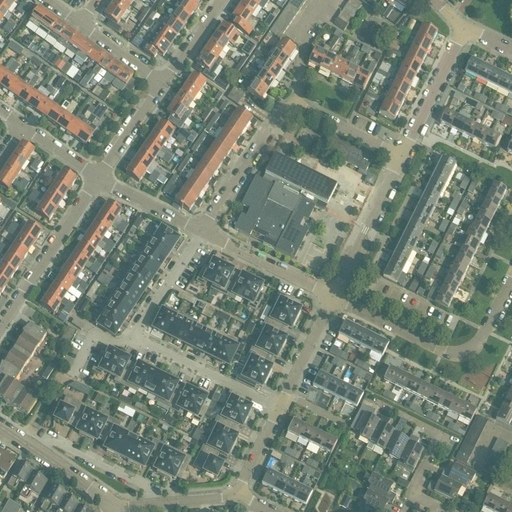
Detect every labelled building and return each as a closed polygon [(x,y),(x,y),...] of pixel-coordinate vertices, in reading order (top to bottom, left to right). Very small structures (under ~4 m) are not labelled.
[(0,0),(0,7),(8,13),(14,3),(9,0),(0,0)] [(129,19),(131,15),(126,12),(130,6),(121,0),(116,0),(111,7),(129,19)] [(190,18),(196,9),(183,0),(176,0),(175,2),(180,5),(177,10),(190,18)] [(183,0),(196,9),(202,0),(183,0)] [(251,17),(258,7),(247,0),(244,0),(239,8),(251,17)] [(263,11),(269,2),(266,0),(247,0),(258,7),(263,11)] [(282,9),(287,0),(282,0),(278,7),(282,9)] [(298,12),(302,7),(291,0),(288,5),(298,12)] [(357,12),(361,7),(351,0),(350,0),(347,5),(357,12)] [(405,10),(411,0),(396,0),(395,3),(405,10)] [(368,7),(374,11),(378,5),(372,1),(368,7)] [(25,11),(29,6),(22,2),(19,7),(25,11)] [(295,17),(298,12),(288,5),(285,10),(295,17)] [(354,17),(357,12),(347,5),(344,9),(354,17)] [(23,15),(25,11),(19,7),(16,11),(23,15)] [(125,24),(129,19),(111,7),(104,17),(117,26),(120,21),(125,24)] [(38,29),(40,26),(48,15),(38,8),(31,19),(28,22),(38,29)] [(236,21),(233,26),(248,36),(256,25),(249,20),(251,17),(239,8),(232,18),(236,21)] [(351,21),(354,17),(344,9),(340,14),(351,21)] [(183,28),(190,18),(177,10),(171,20),(183,28)] [(292,22),(295,17),(285,10),(281,15),(292,22)] [(347,26),(351,21),(340,14),(337,19),(347,26)] [(47,36),(50,33),(57,22),(48,15),(40,26),(38,29),(47,36)] [(268,29),(270,25),(275,19),(271,16),(272,16),(270,15),(265,21),(266,22),(263,26),(268,29)] [(288,27),(292,22),(281,15),(278,19),(288,27)] [(176,38),(183,28),(171,20),(166,16),(159,26),(176,38)] [(285,31),(288,27),(278,19),(275,24),(285,31)] [(344,31),(347,26),(337,19),(333,24),(344,31)] [(9,21),(5,25),(12,30),(15,25),(9,21)] [(118,33),(121,28),(110,21),(107,25),(118,33)] [(57,43),(59,40),(67,29),(57,22),(50,33),(47,36),(57,43)] [(282,36),(285,31),(275,24),(272,29),(282,36)] [(9,34),(12,30),(5,25),(2,30),(9,34)] [(233,46),(240,36),(223,25),(216,35),(229,43),(233,46)] [(153,36),(170,47),(176,38),(159,26),(158,26),(159,27),(153,36)] [(432,44),(437,33),(422,26),(416,37),(432,44)] [(66,51),(76,36),(67,29),(59,40),(57,43),(56,44),(66,51)] [(282,37),(282,36),(272,29),(269,32),(279,39),(281,36),(282,37)] [(222,53),(229,43),(216,35),(210,44),(222,53)] [(75,57),(86,42),(76,36),(66,51),(75,57)] [(157,54),(163,57),(170,47),(153,36),(152,36),(145,46),(142,51),(154,59),(157,54)] [(31,45),(34,41),(28,37),(25,41),(31,45)] [(426,55),(431,45),(432,44),(416,37),(411,48),(426,55)] [(28,49),(31,45),(25,41),(22,45),(28,49)] [(288,61),(295,51),(281,41),(274,52),(288,61)] [(84,64),(87,60),(95,49),(86,42),(75,57),(84,64)] [(248,42),(241,52),(249,57),(255,47),(248,42)] [(331,50),(335,45),(332,42),(328,47),(325,46),(322,52),(315,49),(308,64),(319,70),(327,54),(327,55),(330,49),(331,50)] [(210,44),(203,54),(220,66),(222,62),(218,59),(222,53),(210,44)] [(44,55),(47,50),(40,46),(37,50),(35,54),(41,59),(44,55)] [(421,66),(426,56),(426,55),(411,48),(406,59),(421,66)] [(97,67),(104,56),(95,49),(87,60),(97,67)] [(267,58),(265,60),(267,62),(281,71),(288,61),(274,52),(272,51),(267,58)] [(50,58),(49,58),(49,59),(46,62),(53,67),(58,60),(59,59),(52,54),(50,58)] [(203,54),(196,64),(205,70),(202,75),(213,82),(216,78),(216,77),(213,75),(220,66),(203,54)] [(330,75),(338,60),(327,55),(327,54),(319,70),(330,75)] [(352,86),(360,70),(354,68),(357,62),(353,61),(356,56),(352,54),(349,59),(351,60),(341,80),(352,86)] [(106,73),(114,63),(104,56),(97,67),(93,72),(88,79),(85,77),(82,81),(88,85),(95,74),(97,76),(101,70),(106,73)] [(341,80),(351,60),(349,59),(347,57),(344,63),(338,60),(330,75),(341,80)] [(0,68),(0,84),(7,74),(15,63),(16,61),(13,58),(11,61),(10,60),(3,71),(0,68)] [(415,77),(421,67),(421,66),(406,59),(400,70),(415,77)] [(477,78),(483,66),(472,60),(466,73),(477,78)] [(274,81),(280,74),(281,71),(267,62),(260,72),(274,81)] [(0,86),(8,93),(17,81),(12,77),(19,66),(15,63),(0,84),(0,86)] [(69,72),(72,67),(66,63),(63,68),(69,72)] [(112,86),(123,69),(114,63),(106,73),(102,79),(112,86)] [(371,76),(376,65),(371,63),(366,74),(360,70),(352,86),(363,91),(371,76)] [(488,84),(494,71),(483,66),(477,78),(488,84)] [(66,76),(69,72),(63,68),(60,72),(66,76)] [(130,94),(137,84),(131,79),(133,76),(123,69),(112,86),(121,93),(124,89),(130,94)] [(245,78),(248,75),(249,73),(244,69),(240,75),(245,78)] [(410,88),(415,78),(415,77),(400,70),(395,81),(410,88)] [(499,89),(505,76),(494,71),(488,84),(499,89)] [(254,76),(253,78),(251,80),(267,91),(274,81),(260,72),(256,77),(254,76)] [(389,78),(377,72),(376,74),(372,84),(377,87),(382,77),(388,80),(389,78)] [(18,99),(34,76),(30,73),(22,84),(17,81),(8,93),(18,99)] [(57,93),(65,81),(57,75),(53,82),(57,84),(53,89),(49,86),(44,93),(53,99),(58,93),(57,93)] [(81,79),(76,75),(73,80),(77,84),(81,79)] [(199,93),(206,84),(193,75),(187,85),(199,93)] [(253,78),(248,75),(245,78),(250,82),(248,84),(251,86),(246,92),(260,102),(267,91),(251,80),(253,78)] [(27,106),(36,94),(31,90),(38,79),(34,76),(18,99),(27,106)] [(510,94),(511,89),(511,79),(505,76),(499,89),(510,94)] [(85,89),(87,86),(88,85),(82,81),(79,85),(85,89)] [(220,81),(217,85),(226,91),(229,87),(220,81)] [(405,99),(410,89),(410,88),(395,81),(390,92),(405,99)] [(192,103),(199,93),(187,85),(180,95),(192,103)] [(80,91),(74,86),(70,92),(76,96),(80,91)] [(237,105),(244,95),(234,88),(227,98),(237,105)] [(107,98),(110,94),(104,90),(101,94),(107,98)] [(399,110),(404,100),(405,99),(390,92),(384,103),(399,110)] [(37,113),(45,100),(36,94),(27,106),(37,113)] [(104,102),(107,98),(101,94),(98,98),(104,102)] [(459,102),(462,96),(456,94),(453,99),(459,102)] [(190,116),(193,112),(189,109),(192,103),(180,95),(173,104),(186,113),(190,116)] [(46,119),(55,107),(45,100),(37,113),(46,119)] [(223,112),(228,104),(225,102),(219,110),(223,112)] [(56,126),(70,106),(65,103),(60,111),(55,107),(46,119),(56,126)] [(69,117),(76,106),(72,103),(70,106),(56,126),(66,133),(74,120),(69,117)] [(394,121),(399,110),(384,103),(379,114),(394,121)] [(84,127),(75,139),(85,146),(91,137),(93,134),(97,129),(91,125),(96,119),(100,113),(103,116),(108,110),(99,104),(91,116),(84,127)] [(190,116),(186,113),(173,104),(167,114),(179,123),(182,118),(187,121),(190,116)] [(254,128),(256,123),(237,110),(230,121),(245,131),(249,125),(254,128)] [(452,129),(458,117),(447,111),(441,124),(452,129)] [(79,124),(74,120),(66,133),(75,139),(84,127),(91,116),(87,113),(79,124)] [(214,125),(220,116),(216,114),(210,122),(214,125)] [(178,129),(182,124),(171,117),(167,122),(178,129)] [(463,135),(469,122),(458,117),(452,129),(463,135)] [(243,144),(244,142),(240,138),(245,131),(230,121),(223,131),(238,141),(243,144)] [(208,133),(214,125),(210,122),(205,131),(208,133)] [(473,140),(480,127),(469,122),(463,135),(473,140)] [(166,142),(173,132),(160,123),(153,133),(166,142)] [(484,145),(490,133),(480,127),(473,140),(484,145)] [(243,144),(238,141),(223,131),(216,141),(231,151),(236,143),(241,146),(243,144)] [(159,152),(164,156),(171,161),(174,157),(162,149),(166,142),(153,133),(146,143),(159,152)] [(192,133),(187,141),(191,145),(197,136),(192,133)] [(495,151),(502,138),(490,133),(484,145),(495,151)] [(200,145),(206,137),(202,135),(197,143),(200,145)] [(175,140),(182,145),(185,140),(178,136),(175,140)] [(365,172),(372,159),(328,137),(321,151),(365,172)] [(229,165),(230,162),(226,159),(231,151),(216,141),(209,151),(224,161),(229,165)] [(27,162),(34,152),(21,143),(15,153),(27,162)] [(153,162),(159,152),(146,143),(139,153),(153,162)] [(194,153),(200,145),(197,143),(191,151),(194,153)] [(229,165),(224,161),(209,151),(202,162),(217,172),(222,164),(227,167),(229,165)] [(21,171),(27,162),(15,153),(8,163),(21,171)] [(149,168),(153,162),(139,153),(133,163),(146,173),(149,168)] [(186,166),(192,158),(188,155),(183,163),(186,166)] [(168,165),(171,161),(164,156),(161,160),(168,165)] [(337,187),(274,156),(264,176),(266,176),(263,181),(255,177),(241,205),(249,209),(245,217),(241,215),(234,230),(249,237),(252,232),(265,239),(263,243),(275,250),(294,259),(308,232),(299,228),(303,219),(308,222),(315,207),(324,212),(327,206),(327,207),(337,187)] [(449,176),(455,165),(442,159),(437,170),(449,176)] [(38,169),(41,164),(35,160),(32,165),(38,169)] [(215,185),(216,183),(212,179),(217,172),(202,162),(195,172),(210,182),(215,185)] [(14,181),(21,171),(8,163),(2,173),(14,181)] [(139,183),(146,173),(133,163),(125,174),(139,183)] [(180,174),(186,166),(183,163),(177,172),(180,174)] [(35,173),(38,169),(32,165),(30,169),(35,173)] [(50,179),(53,174),(47,170),(44,175),(50,179)] [(444,187),(449,177),(449,176),(437,170),(431,181),(444,187)] [(69,191),(76,181),(62,172),(55,182),(69,191)] [(154,172),(151,176),(157,180),(160,176),(154,172)] [(215,185),(210,182),(195,172),(188,182),(203,192),(208,184),(213,187),(215,185)] [(25,188),(19,184),(14,181),(2,173),(0,175),(0,185),(8,191),(11,185),(23,193),(25,188)] [(372,186),(376,178),(368,174),(364,182),(372,186)] [(47,183),(50,179),(44,175),(41,179),(47,183)] [(172,186),(178,178),(174,175),(169,184),(172,186)] [(154,185),(157,180),(151,176),(148,181),(154,185)] [(25,188),(28,184),(22,180),(19,184),(25,188)] [(439,198),(444,187),(431,181),(426,192),(439,198)] [(62,201),(69,192),(69,191),(55,182),(49,192),(62,201)] [(201,206),(202,203),(198,200),(203,192),(188,182),(181,192),(196,202),(201,206)] [(166,194),(172,186),(169,184),(163,192),(166,194)] [(501,202),(506,191),(493,184),(488,195),(501,202)] [(31,195),(55,211),(62,201),(49,192),(45,198),(34,191),(31,195)] [(201,206),(196,202),(181,192),(172,206),(178,211),(180,209),(182,210),(182,208),(189,213),(194,205),(199,208),(201,206)] [(433,209),(439,198),(426,192),(421,202),(433,209)] [(55,211),(31,195),(28,200),(39,207),(35,213),(49,222),(55,211)] [(495,213),(501,202),(488,195),(483,206),(495,213)] [(0,203),(12,212),(16,207),(0,196),(0,203)] [(428,219),(433,209),(421,202),(415,213),(428,219)] [(114,223),(121,212),(107,203),(101,214),(114,223)] [(490,223),(495,213),(483,206),(477,217),(490,223)] [(423,230),(428,220),(428,219),(415,213),(410,224),(423,230)] [(107,233),(107,232),(114,223),(101,214),(94,224),(107,233)] [(485,234),(490,223),(477,217),(472,228),(485,234)] [(137,231),(143,222),(138,219),(132,227),(137,231)] [(125,230),(128,225),(122,221),(119,226),(125,230)] [(440,226),(429,221),(427,225),(439,230),(438,231),(443,233),(446,228),(441,226),(440,226)] [(16,231),(18,227),(13,223),(10,227),(16,231)] [(34,244),(41,233),(28,224),(21,235),(34,244)] [(112,250),(115,246),(103,239),(107,233),(94,224),(87,234),(106,246),(112,250)] [(418,241),(423,231),(423,230),(410,224),(405,235),(418,241)] [(122,234),(125,230),(119,226),(116,230),(122,234)] [(12,236),(16,231),(10,227),(7,232),(12,236)] [(479,245),(485,234),(472,228),(467,238),(479,245)] [(166,232),(161,229),(153,241),(168,251),(171,247),(173,248),(178,240),(174,237),(175,235),(167,230),(166,232)] [(448,244),(451,237),(454,232),(449,230),(446,235),(443,241),(448,244)] [(112,250),(106,246),(87,234),(80,244),(94,253),(98,247),(109,255),(112,250)] [(18,239),(14,245),(28,254),(34,244),(21,235),(18,239)] [(412,252),(417,242),(418,241),(405,235),(399,245),(412,252)] [(479,245),(467,238),(465,241),(461,239),(456,248),(461,250),(461,249),(474,256),(479,245)] [(164,261),(167,257),(166,255),(168,251),(153,241),(147,250),(164,261)] [(91,258),(94,253),(80,244),(74,254),(87,263),(93,267),(98,270),(101,266),(95,262),(96,261),(91,258)] [(21,264),(27,254),(28,254),(14,245),(7,255),(21,264)] [(407,263),(412,252),(399,245),(394,256),(407,263)] [(161,266),(164,261),(147,250),(143,247),(137,256),(156,269),(159,265),(161,266)] [(469,267),(474,256),(461,249),(461,250),(456,260),(469,267)] [(80,273),(81,273),(87,263),(74,254),(67,264),(80,273)] [(14,274),(20,265),(21,264),(7,255),(1,265),(14,274)] [(152,279),(155,275),(154,274),(156,269),(137,256),(131,265),(152,279)] [(402,273),(407,263),(394,256),(389,267),(402,273)] [(463,277),(469,267),(456,260),(451,271),(463,277)] [(224,264),(217,261),(216,263),(213,261),(209,270),(204,267),(196,282),(204,286),(206,282),(213,286),(224,264)] [(74,284),(79,287),(85,291),(88,287),(76,279),(80,273),(67,264),(60,275),(74,284)] [(109,273),(113,268),(108,264),(104,270),(109,273)] [(226,296),(236,276),(231,274),(233,271),(230,269),(231,268),(224,264),(213,286),(211,289),(226,296)] [(0,279),(7,284),(14,274),(1,265),(0,266),(0,279)] [(149,284),(152,279),(131,265),(125,274),(144,287),(147,283),(149,284)] [(95,275),(98,270),(93,267),(90,271),(95,275)] [(396,284),(401,274),(402,273),(389,267),(383,278),(396,284)] [(458,288),(463,277),(451,271),(445,282),(458,288)] [(140,297),(143,293),(142,292),(144,287),(125,274),(119,283),(140,297)] [(85,291),(79,287),(74,284),(60,275),(53,285),(67,294),(71,288),(82,295),(85,291)] [(101,285),(105,278),(101,275),(96,282),(101,285)] [(253,279),(246,275),(245,277),(242,276),(241,278),(236,276),(226,296),(234,300),(235,297),(242,300),(253,279)] [(255,311),(263,296),(258,294),(262,285),(259,284),(260,282),(253,279),(242,300),(249,304),(247,307),(255,311)] [(453,299),(458,288),(445,282),(440,293),(453,299)] [(137,303),(140,297),(119,283),(113,292),(132,305),(135,301),(137,303)] [(95,294),(99,287),(95,284),(91,290),(95,294)] [(68,303),(63,299),(67,294),(53,285),(47,295),(60,304),(65,307),(71,311),(74,307),(68,303)] [(413,293),(416,287),(411,285),(408,291),(413,293)] [(447,310),(453,299),(440,293),(432,288),(426,300),(434,303),(447,310)] [(91,301),(95,294),(91,290),(86,298),(91,301)] [(128,315),(131,311),(130,310),(132,305),(113,292),(107,301),(128,315)] [(297,321),(300,314),(299,313),(300,310),(297,309),(300,304),(298,303),(279,294),(275,301),(278,303),(275,310),(297,321)] [(53,314),(60,304),(47,295),(40,305),(53,314)] [(89,302),(84,299),(81,304),(85,307),(89,302)] [(125,320),(128,315),(107,301),(101,310),(121,323),(123,319),(125,320)] [(68,315),(71,311),(65,307),(62,312),(68,315)] [(293,328),(297,321),(275,310),(272,308),(265,323),(285,333),(288,328),(290,330),(292,327),(293,328)] [(114,337),(120,329),(118,328),(121,323),(101,310),(94,321),(99,323),(97,326),(114,337)] [(153,329),(166,336),(175,318),(175,317),(177,313),(170,310),(168,314),(162,311),(161,312),(159,316),(158,315),(153,324),(155,324),(153,329)] [(218,312),(215,317),(221,320),(224,315),(218,312)] [(176,341),(187,318),(177,313),(175,317),(175,318),(166,336),(176,341)] [(224,315),(221,320),(227,323),(230,318),(224,315)] [(195,327),(197,323),(187,318),(176,341),(186,346),(195,327)] [(81,331),(84,326),(74,320),(71,324),(81,331)] [(249,323),(245,332),(251,334),(255,326),(249,323)] [(283,350),(286,343),(284,342),(286,339),(283,338),(285,333),(265,323),(261,330),(264,332),(261,339),(283,350)] [(349,341),(356,328),(345,323),(338,336),(349,341)] [(41,329),(33,324),(31,326),(30,325),(22,333),(24,334),(23,335),(39,345),(46,336),(40,332),(41,329)] [(204,332),(195,350),(205,355),(214,337),(216,331),(206,326),(204,332)] [(204,332),(195,327),(186,346),(195,350),(204,332)] [(68,347),(76,332),(67,328),(60,343),(68,347)] [(360,347),(366,334),(356,328),(349,341),(360,347)] [(215,360),(226,337),(226,336),(216,331),(214,337),(205,355),(215,360)] [(371,352),(377,339),(366,334),(360,347),(371,352)] [(14,344),(12,348),(30,360),(35,352),(38,354),(40,351),(37,349),(39,345),(23,335),(16,345),(14,344)] [(226,336),(226,337),(215,360),(228,366),(237,348),(235,347),(237,342),(226,336)] [(283,350),(261,339),(257,346),(254,344),(250,352),(265,359),(267,355),(276,359),(277,356),(279,357),(283,350)] [(381,357),(388,345),(377,339),(371,352),(381,357)] [(24,368),(30,360),(12,348),(9,352),(11,354),(4,364),(20,374),(22,372),(25,374),(28,370),(24,368)] [(331,348),(329,353),(340,359),(343,353),(337,351),(331,348)] [(109,375),(120,353),(113,350),(112,352),(109,350),(108,353),(103,350),(92,371),(100,375),(102,371),(109,375)] [(268,379),(272,372),(270,371),(271,368),(263,364),(265,359),(250,352),(247,360),(250,361),(246,368),(268,379)] [(122,385),(132,365),(127,362),(129,360),(126,359),(127,357),(120,353),(109,375),(116,378),(114,382),(122,385)] [(234,355),(231,360),(237,363),(240,358),(234,355)] [(356,367),(362,370),(364,364),(356,360),(354,365),(356,366),(356,367)] [(342,369),(345,364),(339,361),(336,367),(342,369)] [(3,365),(2,364),(1,364),(0,367),(0,375),(1,377),(0,378),(4,381),(5,378),(14,384),(20,374),(4,364),(3,365)] [(137,367),(132,365),(122,385),(129,389),(136,393),(149,368),(142,364),(141,366),(138,365),(137,367)] [(364,364),(362,370),(367,372),(370,367),(364,364)] [(154,370),(149,368),(136,393),(137,393),(139,390),(148,394),(157,374),(153,372),(154,370)] [(268,379),(246,368),(243,375),(240,373),(236,381),(256,392),(259,387),(261,388),(263,385),(265,386),(268,379)] [(394,386),(401,373),(390,368),(383,381),(394,386)] [(360,372),(358,377),(365,381),(367,376),(366,375),(360,372)] [(405,391),(411,379),(401,373),(394,386),(405,391)] [(162,376),(157,374),(148,394),(156,398),(155,401),(156,402),(168,377),(163,375),(162,376)] [(324,392),(330,379),(319,374),(313,386),(324,392)] [(156,402),(170,409),(181,389),(176,386),(177,384),(174,382),(175,381),(168,377),(156,402)] [(9,407),(21,389),(14,384),(5,378),(4,381),(0,386),(0,398),(7,403),(6,405),(9,407)] [(334,397),(341,384),(330,379),(324,392),(334,397)] [(416,397),(422,384),(411,379),(405,391),(416,397)] [(90,391),(75,383),(67,387),(88,397),(90,391)] [(345,403),(351,390),(341,384),(334,397),(345,403)] [(427,402),(433,390),(422,384),(416,397),(427,402)] [(197,392),(190,388),(189,390),(186,388),(185,391),(181,389),(170,409),(178,413),(180,410),(186,413),(197,392)] [(29,394),(21,389),(9,407),(14,410),(15,408),(27,416),(38,400),(33,397),(35,394),(32,391),(29,394)] [(362,395),(351,390),(345,403),(356,408),(362,395)] [(437,408),(444,395),(433,390),(427,402),(437,408)] [(200,424),(210,403),(205,401),(206,398),(203,397),(204,395),(197,392),(186,413),(193,417),(192,420),(200,424)] [(250,411),(251,408),(248,407),(251,402),(230,392),(223,407),(226,408),(248,419),(251,412),(250,411)] [(393,402),(396,397),(390,394),(388,399),(393,402)] [(448,413),(454,400),(444,395),(437,408),(448,413)] [(73,427),(83,406),(65,397),(60,408),(59,410),(56,409),(53,417),(55,418),(54,421),(67,427),(67,425),(73,428),(73,427)] [(130,406),(132,402),(120,397),(119,400),(130,406)] [(511,415),(511,401),(506,399),(501,410),(511,415)] [(459,418),(465,406),(454,400),(448,413),(459,418)] [(420,415),(422,411),(417,409),(418,407),(412,404),(409,410),(420,415)] [(370,442),(371,441),(370,440),(379,422),(371,419),(375,412),(362,405),(350,429),(361,434),(359,437),(369,442),(370,442)] [(85,438),(96,417),(89,413),(91,410),(83,406),(73,427),(78,429),(77,432),(79,433),(79,435),(85,438)] [(470,424),(476,411),(465,406),(459,418),(470,424)] [(226,408),(223,415),(220,413),(216,421),(236,431),(239,427),(241,428),(243,425),(244,426),(248,419),(226,408)] [(511,428),(511,415),(501,410),(495,421),(511,428)] [(485,427),(487,422),(477,416),(474,422),(485,427)] [(103,420),(96,417),(85,438),(92,442),(93,440),(96,441),(98,439),(102,441),(112,420),(105,417),(103,420)] [(381,417),(379,422),(370,440),(371,441),(370,442),(369,442),(366,449),(371,452),(374,447),(384,452),(385,450),(393,432),(386,428),(389,421),(381,417)] [(124,434),(125,431),(118,427),(120,424),(112,420),(102,441),(102,442),(106,444),(104,449),(107,451),(106,452),(113,456),(123,434),(124,434)] [(234,448),(237,441),(235,440),(237,437),(234,436),(236,431),(216,421),(212,429),(215,430),(212,437),(234,448)] [(298,439),(304,426),(293,421),(287,433),(298,439)] [(482,432),(485,427),(474,422),(472,427),(482,432)] [(309,444),(315,431),(304,426),(298,439),(309,444)] [(463,436),(465,431),(455,426),(452,431),(463,436)] [(399,462),(400,460),(399,460),(408,442),(400,438),(404,431),(396,427),(393,432),(385,450),(390,453),(388,456),(399,462)] [(480,437),(482,432),(472,427),(469,432),(480,437)] [(320,450),(326,437),(315,431),(309,444),(320,450)] [(477,443),(480,437),(469,432),(466,437),(477,443)] [(123,459),(127,452),(133,439),(124,434),(123,434),(113,456),(118,459),(119,457),(123,459)] [(413,471),(423,451),(415,447),(418,440),(411,436),(408,442),(399,460),(400,460),(405,462),(403,466),(413,471)] [(201,450),(205,452),(216,458),(219,453),(227,457),(228,454),(230,455),(234,448),(212,437),(209,444),(205,442),(201,450)] [(330,455),(337,442),(326,437),(320,450),(330,455)] [(474,448),(477,443),(466,437),(464,443),(474,448)] [(132,465),(143,444),(133,439),(127,452),(123,459),(128,461),(127,463),(132,465)] [(198,441),(192,439),(190,444),(195,447),(198,441)] [(506,450),(508,445),(497,439),(495,445),(506,450)] [(153,459),(161,444),(153,441),(150,447),(143,444),(132,465),(139,469),(140,467),(143,469),(149,457),(153,459)] [(472,453),(474,448),(464,443),(461,448),(472,453)] [(163,477),(175,451),(161,444),(153,459),(151,465),(155,467),(154,470),(157,471),(156,473),(163,477)] [(503,456),(506,450),(495,445),(492,450),(503,456)] [(469,458),(472,453),(461,448),(458,453),(469,458)] [(289,457),(292,451),(286,449),(284,454),(289,457)] [(216,458),(205,452),(201,450),(200,453),(193,467),(204,472),(203,473),(206,475),(204,477),(212,481),(213,478),(216,480),(222,467),(214,463),(216,458)] [(500,461),(503,456),(492,450),(489,456),(500,461)] [(182,455),(175,451),(163,477),(170,480),(171,478),(174,480),(175,477),(180,480),(190,459),(182,455)] [(0,477),(3,480),(15,462),(0,452),(0,477)] [(466,464),(469,458),(458,453),(456,459),(466,464)] [(498,466),(500,461),(489,456),(487,461),(498,466)] [(285,465),(288,459),(282,457),(280,462),(285,465)] [(291,467),(293,462),(288,459),(285,465),(291,467)] [(311,467),(313,462),(308,459),(305,465),(311,467)] [(495,472),(498,466),(487,461),(484,466),(495,472)] [(33,474),(34,472),(20,464),(6,486),(12,490),(13,490),(14,490),(14,489),(15,489),(18,483),(25,487),(33,474)] [(475,475),(455,465),(451,473),(444,469),(440,478),(441,478),(442,478),(461,487),(461,488),(464,489),(467,484),(470,485),(475,475)] [(492,477),(495,472),(484,466),(481,471),(492,477)] [(273,490),(279,477),(268,472),(262,485),(273,490)] [(47,483),(33,474),(25,487),(19,497),(25,500),(26,500),(27,500),(27,499),(31,493),(38,497),(47,483)] [(392,504),(395,498),(396,496),(389,493),(393,485),(373,475),(367,486),(371,487),(368,492),(387,502),(392,504)] [(283,495),(290,483),(279,477),(273,490),(283,495)] [(461,487),(442,478),(441,478),(438,486),(430,482),(427,490),(450,502),(453,496),(456,498),(461,488),(461,487)] [(409,484),(404,481),(401,487),(407,489),(409,484)] [(294,501),(300,488),(290,483),(283,495),(294,501)] [(66,498),(67,496),(53,488),(39,510),(42,511),(47,511),(51,506),(58,510),(66,498)] [(305,506),(311,493),(300,488),(294,501),(305,506)] [(387,502),(368,492),(363,503),(366,505),(364,510),(367,511),(366,511),(387,511),(384,510),(387,502)] [(489,511),(493,511),(499,501),(488,495),(481,508),(489,511)] [(80,506),(66,498),(58,510),(56,511),(75,511),(78,508),(80,506)] [(8,501),(6,505),(17,511),(18,511),(21,507),(8,501)] [(506,511),(510,506),(499,501),(493,511),(506,511)]
